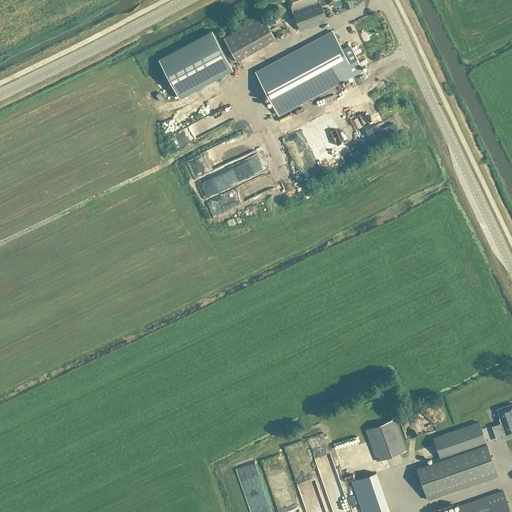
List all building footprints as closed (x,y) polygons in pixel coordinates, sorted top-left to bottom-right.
[(287,0),(292,12),(321,1),(322,5),(327,3),(328,3),(336,0),(287,0)] [(299,31),(326,21),(319,3),(292,14),(299,31)] [(223,38),(236,61),(275,39),(262,16),(223,38)] [(232,70),(211,31),(158,59),(179,98),(232,70)] [(350,46),(342,51),(332,32),(255,73),(278,115),(362,70),(350,46)] [(288,45),(290,50),(297,46),(295,41),(288,45)] [(387,122),(375,96),(365,101),(374,121),(373,122),(375,127),(387,122)] [(404,98),(399,100),(407,115),(412,113),(404,98)] [(178,111),(182,120),(189,117),(185,108),(178,111)] [(173,128),(177,138),(213,123),(210,114),(173,128)] [(170,130),(178,125),(172,115),(164,119),(170,130)] [(190,154),(193,162),(216,154),(213,145),(190,154)] [(215,211),(281,183),(276,172),(271,174),(260,148),(224,163),(207,170),(205,164),(196,167),(215,211)] [(230,213),(232,218),(249,212),(247,206),(230,213)] [(511,404),(497,410),(500,418),(498,418),(505,439),(511,436),(511,404)] [(421,418),(416,421),(419,427),(424,424),(421,418)] [(365,430),(377,462),(405,451),(394,419),(365,430)] [(497,476),(484,441),(478,422),(433,438),(440,460),(416,469),(427,500),(497,476)] [(267,473),(274,472),(274,477),(286,475),(283,452),(265,455),(267,473)] [(351,481),(361,511),(388,511),(375,473),(351,481)] [(509,511),(502,491),(463,504),(464,509),(454,511),(509,511)] [(328,511),(324,497),(313,501),(316,511),(328,511)]
